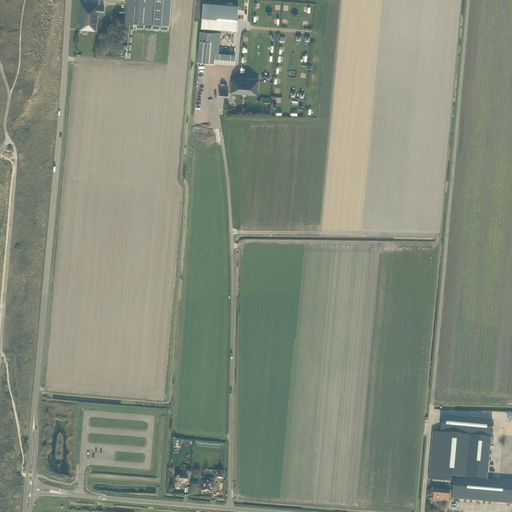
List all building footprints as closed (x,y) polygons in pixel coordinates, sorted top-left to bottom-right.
[(93,3),(84,3),(81,3),(79,29),(96,30),(100,30),(100,22),(97,22),(97,16),(105,17),(105,11),(104,11),(104,6),(98,6),(98,5),(93,4),(93,3)] [(237,7),(203,5),(200,28),(235,31),(237,7)] [(202,61),(213,62),(215,52),(216,31),(200,30),(197,60),(202,61)] [(235,54),(215,52),(213,62),(234,64),(235,54)] [(233,77),(233,76),(232,81),(231,81),(230,92),(231,92),(257,94),(257,95),(258,81),(259,78),(238,77),(235,77),(233,77)] [(511,483),(487,482),(492,420),(442,416),(440,434),(433,433),(428,480),(453,482),(452,491),(434,490),(433,501),(438,502),(438,501),(449,502),(449,499),(511,504),(511,483)] [(191,474),(187,473),(186,478),(184,478),(184,479),(181,478),(176,477),(176,482),(175,482),(175,490),(180,490),(181,484),(181,483),(184,483),(184,484),(186,485),(185,486),(190,486),(191,474)] [(208,479),(208,478),(202,477),(202,483),(204,483),(204,492),(207,492),(206,493),(209,494),(210,493),(210,489),(213,489),(214,484),(213,484),(213,483),(214,483),(214,482),(214,479),(208,479)]
